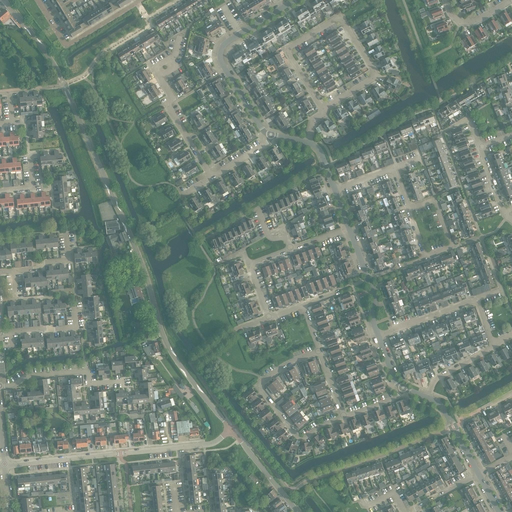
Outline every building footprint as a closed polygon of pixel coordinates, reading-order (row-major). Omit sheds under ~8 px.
[(60,0),(58,0),(52,4),(55,9),(63,4),(60,0)] [(120,0),(119,1),(117,3),(120,8),(131,2),(129,0),(120,0)] [(189,0),(187,2),(192,10),(197,7),(192,0),(189,0)] [(256,0),(254,2),(259,10),(263,7),(258,0),(256,0)] [(317,0),(316,1),(322,10),(325,8),(327,12),(332,9),(328,3),(325,4),(322,0),(317,0)] [(312,12),(315,17),(320,14),(318,12),(322,10),(316,1),(311,4),(315,10),(312,12)] [(471,1),(462,4),(464,10),(467,8),(468,11),(476,8),(475,4),(472,5),(471,1)] [(183,4),(188,13),(192,10),(187,2),(183,4)] [(249,4),(254,13),(259,10),(254,2),(249,4)] [(108,4),(103,7),(108,15),(113,12),(110,7),(108,4)] [(178,7),(183,15),(188,13),(183,4),(178,7)] [(244,7),(249,16),(254,13),(249,4),(244,7)] [(98,8),(104,17),(108,15),(103,7),(99,9),(98,8)] [(173,10),(178,18),(183,15),(178,7),(173,10)] [(249,16),(244,7),(240,10),(245,19),(249,16)] [(301,10),(306,19),(311,16),(313,19),(315,17),(312,12),(310,14),(306,7),(301,10)] [(434,20),(444,16),(441,9),(439,10),(438,7),(429,10),(430,13),(431,13),(434,20)] [(67,8),(58,13),(60,18),(70,12),(67,8)] [(98,8),(93,11),(99,20),(104,17),(98,8)] [(0,20),(1,21),(9,14),(5,10),(1,13),(0,11),(0,20)] [(169,13),(174,21),(178,18),(173,10),(169,13)] [(297,21),(299,24),(301,28),(304,26),(302,24),(304,23),(304,22),(303,21),(306,19),(301,10),(296,13),(299,20),(297,21)] [(93,11),(88,14),(89,15),(94,23),(99,20),(93,11)] [(70,12),(60,18),(63,23),(73,17),(70,12)] [(164,16),(169,24),(174,21),(169,13),(164,16)] [(500,16),(504,24),(505,25),(511,22),(511,23),(511,22),(511,16),(510,13),(507,14),(506,13),(500,16)] [(89,15),(85,18),(86,21),(89,26),(94,23),(89,15)] [(160,19),(165,27),(169,24),(164,16),(160,19)] [(73,17),(63,23),(66,27),(74,22),(72,18),(73,17)] [(155,21),(160,30),(165,27),(160,19),(155,21)] [(297,31),(293,24),(290,26),(286,19),(281,22),(287,31),(291,28),(294,33),(297,31)] [(487,24),(492,33),(499,29),(499,30),(502,28),(497,20),(495,22),(494,20),(487,24)] [(216,23),(215,24),(212,26),(217,34),(222,31),(219,28),(222,26),(219,21),(216,22),(216,23)] [(363,34),(372,30),(368,21),(362,24),(364,26),(360,28),(363,34)] [(434,24),(435,27),(436,27),(439,33),(449,30),(446,23),(444,23),(443,21),(434,24)] [(74,22),(66,27),(69,32),(77,27),(74,22)] [(280,32),(277,33),(280,38),(283,37),(282,34),(287,31),(281,22),(276,26),(280,32)] [(69,32),(72,38),(83,31),(82,31),(79,25),(77,27),(69,32)] [(217,34),(212,26),(207,29),(206,28),(204,30),(207,35),(210,34),(212,37),(217,34)] [(487,38),(490,36),(485,28),(482,29),(481,28),(474,32),(480,40),(486,37),(487,38)] [(266,32),(271,41),(276,38),(279,42),(282,40),(280,38),(277,33),(275,35),(271,29),(266,32)] [(339,38),(337,35),(339,33),(338,30),(327,37),(331,43),(339,38)] [(149,34),(154,42),(159,39),(160,38),(158,35),(157,36),(154,31),(149,34)] [(262,43),(262,44),(265,48),(268,46),(266,44),(271,41),(266,32),(261,35),(265,41),(262,43)] [(378,42),(376,38),(378,37),(376,32),(369,36),(370,39),(366,41),(370,47),(378,42)] [(145,37),(150,45),(154,42),(149,34),(145,37)] [(463,46),(465,44),(468,49),(477,43),(472,35),(470,37),(469,36),(460,42),(463,46)] [(339,38),(331,43),(334,49),(343,44),(341,41),(343,39),(341,36),(339,38)] [(140,40),(145,48),(150,45),(145,37),(140,40)] [(198,47),(208,49),(209,43),(205,42),(206,39),(199,38),(199,41),(200,41),(198,47)] [(135,42),(140,51),(145,48),(140,40),(135,42)] [(252,43),(257,52),(262,49),(263,51),(266,49),(265,48),(262,44),(260,45),(257,40),(252,43)] [(131,45),(136,54),(140,51),(135,42),(131,45)] [(343,44),(334,49),(338,55),(346,50),(346,49),(344,47),(347,45),(345,42),(343,44)] [(248,53),(251,58),(254,56),(253,54),(257,52),(252,43),(247,46),(250,51),(248,53)] [(136,54),(131,45),(126,48),(131,56),(136,54)] [(194,51),(196,52),(195,55),(202,56),(202,53),(207,54),(208,49),(198,47),(196,46),(194,51)] [(308,57),(316,52),(312,46),(304,51),(306,54),(304,56),(306,59),(308,57)] [(376,59),(385,55),(380,46),(375,48),(376,51),(373,53),(376,59)] [(122,51),(127,59),(131,56),(126,48),(122,51)] [(346,50),(338,55),(342,61),(350,55),(348,52),(350,51),(348,48),(346,49),(346,50)] [(237,52),(242,61),(247,58),(248,60),(251,58),(248,53),(245,54),(242,49),(237,52)] [(127,59),(122,51),(117,54),(122,62),(127,59)] [(235,60),(233,62),(236,67),(239,65),(238,64),(242,61),(237,52),(232,55),(235,60)] [(274,63),(282,58),(280,53),(278,54),(276,52),(270,55),(272,58),(271,58),(274,63)] [(308,57),(310,60),(307,62),(309,64),(312,63),(311,63),(320,58),(316,52),(308,57)] [(354,61),(353,61),(352,58),(354,57),(352,54),(350,55),(342,61),(345,66),(354,61)] [(282,58),(274,63),(277,68),(278,67),(279,70),(285,66),(284,64),(285,63),(282,58)] [(311,63),(312,63),(313,66),(311,67),(313,70),(315,69),(323,64),(320,58),(311,63)] [(384,71),(393,66),(388,58),(383,60),(384,63),(381,65),(384,71)] [(354,61),(345,66),(349,72),(357,67),(355,64),(358,63),(356,60),(353,61),(354,61)] [(200,74),(211,68),(208,63),(204,65),(203,62),(197,66),(199,68),(197,69),(200,74)] [(317,76),(319,75),(327,70),(323,64),(315,69),(317,72),(315,73),(317,76)] [(285,66),(279,70),(281,72),(280,73),(283,77),(291,72),(288,68),(287,69),(285,66)] [(357,67),(349,72),(353,78),(361,73),(359,70),(361,69),(359,66),(357,67)] [(211,68),(200,74),(203,79),(205,78),(206,80),(212,77),(210,75),(214,72),(211,68)] [(246,80),(255,75),(255,74),(254,74),(250,68),(243,72),(245,74),(244,75),(246,80)] [(142,72),(141,70),(135,73),(137,75),(136,76),(139,81),(149,75),(146,70),(142,72)] [(320,82),(322,81),(331,76),(327,70),(319,75),(321,78),(318,79),(320,82)] [(288,84),(294,81),(293,78),(294,77),(291,72),(283,77),(286,82),(287,82),(288,84)] [(498,85),(507,82),(505,74),(496,77),(498,85)] [(152,79),(149,75),(141,80),(142,82),(142,84),(138,87),(140,90),(150,84),(148,81),(152,79)] [(255,75),(246,80),(249,85),(251,84),(252,86),(259,82),(255,76),(256,76),(255,75)] [(176,89),(184,84),(181,79),(182,79),(181,76),(175,79),(177,82),(173,84),(176,89)] [(324,88),(326,87),(326,86),(334,81),(331,76),(322,81),(324,84),(322,85),(324,88)] [(400,85),(402,82),(394,78),(392,81),(389,79),(385,85),(394,90),(397,84),(400,85)] [(213,93),(222,87),(219,82),(217,83),(215,81),(209,85),(213,91),(212,92),(213,93)] [(294,81),(288,84),(290,86),(289,87),(292,92),(300,87),(297,82),(296,83),(294,81)] [(326,86),(326,87),(328,90),(326,91),(327,94),(338,87),(334,81),(326,86)] [(259,82),(252,86),(254,89),(252,90),(255,95),(264,89),(264,88),(263,89),(259,82)] [(507,82),(498,85),(501,92),(510,89),(507,82)] [(184,84),(176,89),(179,94),(183,92),(184,94),(191,90),(189,87),(186,83),(184,84)] [(150,84),(144,87),(146,90),(147,89),(150,94),(158,89),(155,84),(151,86),(150,84)] [(475,89),(481,97),(485,94),(479,85),(477,86),(478,87),(475,89)] [(222,87),(213,93),(213,94),(214,93),(218,99),(224,95),(223,93),(224,92),(222,87)] [(300,87),(292,92),(295,97),(295,96),(297,99),(303,95),(301,92),(303,91),(300,87)] [(377,99),(386,94),(383,89),(380,90),(378,87),(372,91),(377,99)] [(158,89),(150,94),(152,99),(153,102),(159,99),(157,96),(161,94),(158,89)] [(264,89),(255,95),(258,99),(260,98),(261,101),(268,97),(264,90),(265,90),(264,89)] [(470,90),(476,100),(481,97),(475,89),(473,90),(472,89),(470,90)] [(511,93),(510,89),(501,92),(504,100),(511,96),(511,93)] [(466,94),(471,103),(476,100),(470,90),(468,91),(469,93),(466,94)] [(35,92),(37,105),(42,105),(42,99),(44,99),(43,96),(41,96),(38,96),(37,91),(35,92)] [(364,106),(372,100),(369,95),(366,97),(364,93),(358,97),(364,106)] [(461,96),(467,106),(471,103),(466,94),(463,96),(463,95),(461,96)] [(224,95),(218,99),(222,106),(221,106),(221,107),(230,101),(227,97),(226,98),(224,95)] [(457,100),(462,108),(467,106),(461,96),(459,97),(460,98),(457,100)] [(268,97),(261,101),(263,103),(261,104),(264,109),(273,103),(272,102),(272,103),(268,97)] [(302,109),(310,104),(308,99),(306,100),(304,97),(298,101),(300,104),(299,104),(302,109)] [(451,101),(457,111),(462,108),(457,100),(454,101),(453,100),(451,101)] [(230,101),(221,107),(222,108),(223,107),(227,114),(233,110),(232,107),(233,106),(230,101)] [(352,113),(360,108),(357,102),(354,104),(352,101),(346,104),(352,113)] [(448,105),(453,114),(457,111),(451,101),(450,102),(450,104),(448,105)] [(273,103),(264,109),(267,114),(269,113),(270,115),(277,111),(273,105),(274,104),(273,103)] [(310,104),(302,109),(305,114),(306,113),(307,116),(313,112),(312,109),(313,109),(310,104)] [(442,107),(448,117),(453,114),(448,105),(445,107),(444,106),(442,107)] [(437,113),(438,115),(440,114),(443,120),(448,117),(442,107),(440,108),(441,109),(438,111),(439,112),(437,113)] [(340,120),(348,115),(345,110),(342,111),(340,108),(334,112),(340,120)] [(228,116),(229,118),(228,119),(228,121),(230,124),(231,123),(240,118),(237,113),(236,114),(234,111),(228,116)] [(278,124),(287,118),(287,117),(286,118),(282,111),(275,115),(277,118),(275,119),(278,124)] [(194,124),(202,119),(200,114),(199,114),(197,112),(191,115),(193,118),(191,119),(194,124)] [(32,120),(27,120),(27,123),(44,121),(43,116),(46,116),(45,114),(40,114),(40,116),(31,116),(32,120)] [(164,122),(167,120),(163,114),(160,116),(157,118),(155,115),(149,119),(151,122),(153,120),(157,127),(161,124),(161,125),(165,122),(164,122)] [(436,122),(433,114),(427,116),(430,124),(436,122)] [(422,118),(425,126),(430,124),(427,116),(422,118)] [(233,124),(237,130),(243,126),(242,124),(243,123),(240,118),(231,123),(232,124),(233,124)] [(287,118),(278,124),(281,128),(283,127),(284,130),(291,126),(287,119),(288,119),(287,118)] [(417,120),(420,128),(425,126),(422,118),(417,120)] [(202,119),(194,124),(197,128),(199,127),(200,130),(209,124),(208,122),(205,123),(202,119)] [(325,128),(327,132),(336,127),(333,122),(330,124),(328,120),(319,126),(321,130),(325,128)] [(420,128),(417,120),(412,122),(412,124),(413,123),(415,129),(415,130),(420,128)] [(405,126),(408,135),(414,133),(413,130),(415,129),(413,123),(412,124),(405,126)] [(243,126),(237,130),(240,136),(240,137),(240,138),(249,132),(246,127),(245,128),(243,126)] [(400,137),(401,137),(403,136),(403,137),(408,135),(405,126),(400,128),(400,130),(401,130),(402,133),(399,134),(400,137)] [(172,135),(175,133),(171,127),(168,128),(165,130),(163,128),(158,131),(159,134),(161,133),(165,139),(168,137),(169,137),(172,135)] [(201,135),(204,140),(213,135),(210,130),(210,128),(209,127),(201,132),(203,134),(201,135)] [(454,138),(463,135),(462,131),(464,130),(463,127),(452,131),(454,138)] [(399,134),(402,133),(401,130),(400,130),(393,133),(396,141),(401,139),(401,137),(400,137),(399,134)] [(249,132),(240,138),(241,139),(242,138),(246,145),(252,140),(251,138),(252,137),(249,132)] [(213,135),(204,140),(207,145),(209,144),(210,146),(216,142),(218,142),(216,139),(217,139),(217,137),(215,133),(213,135)] [(388,135),(391,143),(396,141),(393,133),(388,135)] [(463,135),(454,138),(457,144),(468,140),(467,137),(464,138),(463,135)] [(180,147),(182,145),(179,139),(176,141),(176,140),(172,142),(171,140),(165,143),(167,146),(169,145),(172,151),(176,149),(176,150),(180,147)] [(434,148),(442,145),(440,139),(432,142),(434,148)] [(388,151),(387,148),(384,140),(379,142),(382,150),(383,150),(383,152),(388,151)] [(468,140),(457,144),(459,151),(468,148),(467,144),(469,144),(468,140)] [(216,142),(210,146),(212,149),(210,149),(213,154),(221,149),(218,144),(218,145),(216,142)] [(383,153),(382,150),(379,142),(374,144),(375,147),(373,147),(375,151),(376,150),(378,155),(383,153)] [(442,145),(434,148),(436,153),(444,150),(442,145)] [(366,149),(370,158),(375,156),(373,151),(375,151),(373,147),(372,148),(372,147),(366,149)] [(273,158),(275,162),(281,158),(283,162),(286,160),(282,153),(279,154),(277,151),(275,148),(269,152),(271,155),(270,155),(272,158),(273,158)] [(221,149),(213,154),(216,159),(218,158),(219,161),(225,157),(224,154),(221,149)] [(361,155),(362,158),(363,158),(364,160),(370,158),(366,149),(361,151),(362,154),(361,155)] [(462,160),(471,157),(470,153),(472,153),(471,149),(460,153),(462,160)] [(444,150),(436,153),(438,158),(446,155),(444,150)] [(187,160),(190,158),(186,151),(183,153),(180,155),(178,153),(173,156),(175,159),(176,158),(180,164),(184,162),(187,160)] [(492,162),(502,158),(500,153),(492,156),(493,159),(492,160),(492,162)] [(354,157),(357,165),(362,163),(360,159),(362,158),(361,155),(359,155),(354,157)] [(446,155),(438,158),(440,163),(448,160),(446,155)] [(259,167),(262,170),(268,166),(269,168),(271,166),(268,161),(266,162),(264,159),(262,156),(255,160),(257,163),(259,167)] [(348,162),(349,166),(351,165),(352,167),(357,165),(354,157),(349,159),(350,162),(348,162)] [(471,157),(462,160),(465,167),(476,163),(475,159),(473,160),(471,157)] [(502,158),(492,162),(493,164),(495,163),(496,167),(504,164),(502,158)] [(448,160),(440,163),(441,168),(450,165),(448,160)] [(341,164),(344,173),(350,171),(348,166),(349,166),(348,162),(347,163),(347,162),(341,164)] [(476,163),(465,167),(467,174),(476,170),(475,167),(477,166),(476,163)] [(195,172),(198,170),(194,164),(191,166),(191,165),(187,167),(186,165),(181,168),(182,171),(184,170),(188,176),(191,174),(192,174),(195,172)] [(256,177),(259,175),(255,169),(253,170),(250,167),(248,164),(242,168),(244,171),(246,175),(248,178),(254,175),(256,177)] [(344,173),(341,164),(336,166),(339,175),(344,173)] [(504,164),(496,167),(497,170),(496,171),(496,173),(506,169),(504,164)] [(450,165),(441,168),(442,168),(439,169),(441,174),(452,170),(450,165)] [(500,177),(508,174),(506,169),(496,173),(497,175),(499,174),(500,177)] [(443,179),(445,178),(453,175),(452,170),(441,174),(443,179)] [(471,182),(480,179),(478,176),(481,175),(479,171),(468,176),(471,182)] [(406,175),(408,180),(416,177),(414,172),(406,175)] [(235,173),(229,177),(230,179),(230,180),(232,183),(233,183),(235,187),(241,183),(242,184),(245,183),(241,177),(239,179),(237,175),(237,176),(235,173)] [(508,174),(500,177),(501,181),(500,181),(500,183),(510,180),(508,174)] [(445,178),(447,183),(455,180),(453,175),(445,178)] [(408,180),(410,185),(420,182),(418,176),(416,177),(408,180)] [(309,180),(312,189),(320,186),(318,180),(316,181),(315,178),(309,180)] [(480,179),(471,182),(473,189),(484,185),(483,182),(481,182),(480,179)] [(455,180),(447,183),(449,188),(457,185),(455,180)] [(510,180),(500,183),(501,185),(503,185),(504,188),(511,185),(510,180)] [(229,193),(231,191),(228,186),(226,187),(224,184),(223,184),(222,181),(215,185),(217,188),(219,191),(221,195),(228,191),(229,193)] [(384,190),(392,187),(390,181),(389,182),(383,184),(382,184),(384,190)] [(420,188),(422,187),(420,182),(410,185),(411,191),(420,187),(420,188)] [(484,185),(473,189),(476,196),(485,192),(483,189),(486,188),(484,185)] [(312,195),(314,194),(315,198),(322,195),(321,192),(322,192),(320,186),(312,189),(309,190),(311,194),(312,195)] [(392,187),(384,190),(387,198),(392,196),(391,193),(394,192),(392,187)] [(420,187),(411,191),(413,196),(422,193),(420,188),(420,187)] [(220,202),(218,199),(215,194),(212,195),(210,192),(208,189),(202,193),(204,196),(203,196),(206,200),(206,199),(208,203),(211,201),(211,202),(212,201),(213,203),(214,204),(215,204),(216,204),(217,204),(220,202)] [(293,194),(296,202),(302,200),(299,194),(299,192),(293,194)] [(352,201),(360,198),(358,193),(357,193),(357,192),(352,194),(353,195),(350,196),(352,201)] [(452,204),(460,201),(459,198),(461,198),(459,192),(450,195),(452,200),(451,201),(452,204)] [(422,193),(413,196),(415,201),(424,198),(422,193)] [(291,204),(296,202),(293,194),(288,196),(288,197),(291,204)] [(479,205),(488,201),(487,198),(489,197),(488,194),(476,198),(479,205)] [(322,195),(315,198),(318,206),(326,203),(324,197),(323,198),(322,195)] [(392,196),(387,198),(390,206),(398,203),(396,197),(393,198),(392,196)] [(202,209),(205,207),(201,202),(199,203),(197,200),(195,197),(188,201),(190,204),(192,208),(195,211),(201,207),(202,209)] [(283,199),(286,208),(292,206),(291,204),(288,197),(283,199)] [(357,206),(358,208),(366,205),(363,197),(360,198),(352,201),(354,207),(357,206)] [(281,210),(282,211),(287,209),(286,208),(283,199),(278,201),(278,203),(281,210)] [(460,201),(452,204),(453,207),(455,207),(457,212),(465,209),(463,203),(461,204),(460,201)] [(488,201),(479,205),(481,211),(493,207),(491,204),(489,205),(488,201)] [(273,205),(276,213),(282,211),(281,210),(278,203),(273,205)] [(326,203),(318,206),(321,214),(328,212),(327,209),(328,208),(326,203)] [(392,214),(398,212),(397,209),(400,208),(398,203),(390,206),(392,214)] [(267,207),(270,213),(271,215),(276,213),(273,205),(267,207)] [(356,212),(358,218),(366,214),(369,213),(366,205),(358,208),(359,211),(356,212)] [(493,207),(481,211),(482,213),(481,214),(480,215),(481,217),(482,217),(484,217),(484,218),(493,215),(492,211),(494,210),(493,207)] [(457,218),(458,221),(468,217),(466,218),(465,215),(467,215),(465,209),(457,212),(459,217),(457,218)] [(328,212),(321,214),(324,223),(333,220),(331,214),(329,215),(328,212)] [(398,212),(392,214),(395,222),(404,219),(402,213),(399,215),(398,212)] [(364,224),(369,222),(366,214),(358,218),(360,223),(363,222),(364,224)] [(292,233),(301,229),(299,224),(303,223),(302,219),(303,218),(302,215),(297,217),(298,220),(295,221),(297,225),(290,227),(292,233)] [(460,230),(463,229),(471,226),(469,220),(468,217),(458,221),(457,221),(460,230)] [(404,219),(395,222),(394,222),(397,230),(404,228),(403,225),(406,224),(404,219)] [(246,222),(249,230),(255,228),(252,220),(246,222)] [(333,220),(324,223),(327,232),(334,229),(333,226),(335,225),(333,220)] [(244,232),(245,234),(250,232),(249,230),(246,222),(241,224),(241,226),(242,226),(244,232)] [(362,228),(364,234),(372,230),(369,222),(364,224),(365,227),(362,228)] [(106,225),(106,231),(107,234),(115,233),(114,230),(118,229),(118,223),(106,225)] [(242,226),(241,226),(236,228),(239,236),(245,234),(244,232),(242,226)] [(465,238),(469,236),(470,238),(473,237),(472,235),(471,232),(473,231),(471,226),(463,229),(465,234),(464,235),(465,238)] [(234,238),(239,236),(236,228),(231,230),(231,231),(234,238)] [(404,228),(397,230),(400,238),(401,238),(410,235),(408,229),(405,231),(404,228)] [(307,233),(303,235),(301,229),(292,233),(295,238),(301,236),(302,239),(309,237),(307,233)] [(369,238),(370,240),(375,238),(377,237),(377,236),(377,234),(376,234),(374,230),(372,230),(364,234),(366,239),(369,238)] [(226,233),(229,242),(235,240),(234,238),(231,231),(226,233)] [(115,248),(113,241),(118,239),(119,243),(127,240),(124,232),(118,234),(118,233),(107,237),(111,249),(115,248)] [(224,244),(225,245),(230,243),(229,242),(226,233),(221,235),(221,237),(224,244)] [(410,235),(401,238),(404,246),(410,244),(409,241),(412,240),(410,235)] [(216,239),(219,247),(225,245),(224,244),(221,237),(216,239)] [(375,238),(370,240),(371,243),(368,244),(369,250),(378,246),(375,238)] [(219,247),(216,239),(211,241),(214,249),(219,247)] [(472,252),(481,248),(479,243),(470,246),(472,252)] [(335,254),(345,250),(343,245),(336,247),(335,244),(329,247),(327,247),(328,250),(330,249),(330,250),(333,249),(335,254)] [(407,254),(416,251),(414,245),(411,247),(410,244),(404,246),(407,254)] [(312,250),(315,259),(316,260),(317,259),(316,258),(322,256),(319,247),(315,248),(314,246),(311,247),(312,250)] [(378,246),(369,250),(371,255),(375,254),(376,256),(381,254),(378,246)] [(305,252),(309,261),(309,262),(310,262),(310,261),(315,259),(312,250),(308,251),(308,248),(304,250),(305,252)] [(481,248),(472,252),(474,257),(483,254),(481,248)] [(345,250),(335,254),(337,259),(334,260),(335,263),(341,261),(340,258),(347,256),(345,250)] [(446,256),(449,265),(455,263),(455,264),(458,263),(456,255),(453,256),(455,255),(453,250),(450,251),(452,254),(446,256)] [(299,254),(302,263),(303,265),(304,264),(303,263),(309,261),(305,252),(302,253),(301,251),(298,252),(299,254)] [(416,251),(407,254),(409,259),(418,256),(416,251)] [(299,254),(296,256),(295,253),(291,254),(296,266),(296,267),(297,267),(297,266),(302,263),(299,254)] [(381,254),(376,256),(377,259),(373,260),(375,266),(384,263),(381,254)] [(483,254),(474,257),(476,263),(485,260),(483,254)] [(437,256),(441,269),(444,268),(444,267),(449,265),(446,256),(441,258),(440,255),(437,256)] [(429,263),(432,271),(438,269),(438,270),(441,269),(437,256),(433,258),(435,261),(429,263)] [(282,261),(285,270),(286,271),(287,271),(286,270),(292,268),(289,259),(285,260),(284,258),(281,259),(282,261)] [(276,264),(279,273),(279,274),(280,273),(280,272),(285,270),(282,261),(279,263),(278,260),(274,261),(275,264),(276,264)] [(479,268),(487,265),(485,260),(476,263),(479,268)] [(341,261),(335,263),(336,266),(339,265),(341,271),(351,267),(349,261),(342,264),(341,261)] [(424,274),(424,276),(428,274),(427,273),(432,271),(429,263),(424,265),(423,261),(420,263),(424,274)] [(269,266),(272,274),(272,275),(273,276),(274,276),(273,275),(279,273),(276,264),(275,264),(272,265),(271,262),(268,264),(269,266)] [(232,272),(242,268),(240,263),(233,265),(232,263),(227,265),(228,270),(231,269),(232,272)] [(384,263),(375,266),(377,271),(386,268),(384,263)] [(412,269),(416,277),(421,275),(421,277),(422,276),(423,279),(425,278),(424,276),(424,274),(420,263),(417,264),(418,267),(412,269)] [(272,275),(272,274),(269,266),(266,267),(265,265),(262,266),(266,278),(266,279),(267,278),(267,277),(272,275)] [(487,265),(479,268),(481,274),(489,271),(487,265)] [(351,267),(341,271),(343,276),(340,277),(342,280),(347,278),(346,275),(353,272),(351,267)] [(242,268),(232,272),(234,277),(232,278),(233,281),(238,279),(237,277),(244,274),(242,268)] [(410,279),(416,277),(412,269),(407,271),(406,268),(403,269),(404,274),(407,273),(405,274),(407,282),(411,281),(410,279)] [(483,280),(491,277),(489,271),(481,274),(483,280)] [(330,287),(330,286),(333,285),(334,288),(337,286),(333,275),(332,274),(331,274),(332,275),(326,277),(330,287)] [(323,289),(327,288),(327,290),(331,289),(330,286),(330,287),(326,277),(326,276),(325,277),(325,278),(320,280),(323,289)] [(486,285),(489,284),(493,282),(491,277),(483,280),(485,285),(485,286),(486,285)] [(317,291),(320,290),(321,292),(324,291),(323,289),(320,280),(319,279),(318,279),(319,280),(313,282),(317,291)] [(385,293),(394,290),(392,284),(393,284),(392,280),(384,283),(385,286),(383,287),(385,293)] [(313,282),(313,281),(312,282),(312,283),(307,285),(310,294),(314,292),(314,295),(318,294),(317,291),(313,282)] [(239,291),(249,288),(247,282),(240,285),(239,282),(234,284),(235,287),(237,286),(239,291)] [(457,287),(460,295),(466,293),(465,291),(468,290),(466,282),(462,284),(463,285),(457,287)] [(141,301),(143,301),(142,296),(138,285),(134,286),(133,283),(129,285),(134,298),(138,297),(139,302),(136,303),(138,308),(143,306),(141,301)] [(302,298),(305,297),(306,299),(309,298),(305,286),(305,285),(304,286),(304,287),(299,289),(302,298)] [(452,289),(457,302),(460,301),(458,296),(460,295),(457,287),(452,289)] [(249,288),(239,291),(241,296),(239,297),(240,301),(245,299),(244,296),(251,293),(249,288)] [(295,300),(296,300),(299,299),(300,301),(303,300),(302,298),(299,289),(298,288),(297,288),(298,289),(292,291),(295,300)] [(446,291),(449,299),(452,298),(454,303),(457,302),(452,289),(446,291)] [(289,303),(292,301),(293,304),(297,303),(296,300),(295,300),(292,291),(292,290),(291,290),(291,291),(286,294),(289,303)] [(394,290),(385,293),(388,298),(390,298),(391,300),(398,297),(397,294),(396,295),(394,290)] [(449,299),(446,291),(440,293),(445,306),(449,305),(447,300),(449,299)] [(283,305),(286,304),(287,306),(290,305),(289,303),(286,294),(285,292),(284,293),(285,294),(279,296),(283,305)] [(343,303),(355,298),(353,295),(351,296),(349,293),(340,296),(343,303)] [(435,295),(438,304),(441,303),(443,308),(445,306),(440,293),(435,295)] [(284,307),(283,305),(279,296),(279,295),(278,295),(278,296),(272,298),(276,308),(279,306),(280,309),(284,307)] [(438,304),(435,295),(429,297),(434,311),(437,309),(435,305),(438,304)] [(398,297),(391,300),(392,303),(390,304),(392,310),(400,306),(398,301),(399,301),(398,297)] [(424,299),(427,308),(429,307),(431,312),(434,311),(429,297),(424,299)] [(355,298),(343,303),(345,309),(354,306),(353,302),(356,301),(355,298)] [(427,308),(424,299),(418,301),(418,300),(413,302),(418,314),(422,313),(421,310),(427,308)] [(247,310),(256,307),(254,301),(247,304),(246,301),(241,303),(242,306),(245,305),(247,310)] [(311,314),(323,310),(321,303),(312,307),(313,310),(310,311),(311,314)] [(400,306),(392,310),(394,315),(396,315),(397,317),(404,315),(403,311),(402,312),(400,306)] [(256,307),(247,310),(248,314),(245,315),(246,317),(244,317),(245,320),(253,318),(252,315),(258,312),(256,307)] [(468,313),(471,322),(477,320),(475,315),(476,314),(474,308),(471,309),(472,311),(468,313)] [(323,310),(311,314),(312,317),(315,316),(317,320),(326,316),(323,310)] [(349,320),(361,315),(360,312),(357,313),(356,310),(347,313),(349,320)] [(471,322),(468,313),(464,314),(463,312),(460,313),(460,314),(462,319),(464,318),(466,324),(471,322)] [(454,318),(458,328),(463,326),(461,320),(462,319),(460,314),(457,315),(458,317),(454,318)] [(361,315),(349,320),(351,326),(360,323),(359,319),(362,318),(361,315)] [(326,316),(317,320),(318,323),(315,324),(316,327),(328,323),(326,316)] [(446,319),(447,320),(448,325),(450,324),(452,330),(458,328),(454,318),(450,320),(449,316),(446,317),(446,319)] [(440,324),(444,334),(449,332),(447,326),(449,326),(448,325),(447,320),(444,321),(444,323),(440,324)] [(328,323),(316,327),(317,330),(320,329),(321,333),(330,329),(328,323)] [(270,326),(274,336),(277,334),(278,337),(280,336),(281,340),(285,339),(281,329),(278,331),(276,324),(270,326)] [(435,331),(437,336),(444,334),(440,324),(436,326),(436,324),(433,325),(435,331)] [(426,330),(430,339),(437,336),(435,331),(433,325),(430,326),(430,328),(426,330)] [(264,336),(267,341),(268,344),(271,343),(271,342),(272,341),(272,340),(271,337),(274,336),(270,326),(265,328),(267,335),(264,336)] [(418,328),(421,336),(423,335),(425,341),(430,339),(426,330),(422,331),(421,326),(418,328)] [(355,337),(367,332),(366,329),(363,330),(362,327),(353,330),(355,337)] [(412,335),(416,344),(421,342),(419,337),(421,336),(418,328),(415,329),(416,333),(412,335)] [(254,332),(257,342),(262,340),(263,342),(267,341),(264,336),(262,337),(259,330),(254,332)] [(257,342),(254,332),(248,334),(251,341),(248,342),(251,351),(254,350),(253,347),(255,347),(254,343),(257,342)] [(325,343),(336,339),(334,332),(325,335),(326,339),(324,340),(325,343)] [(367,332),(355,337),(358,343),(367,340),(365,336),(368,335),(367,332)] [(477,336),(480,345),(484,344),(485,346),(488,345),(486,339),(484,340),(482,334),(477,336)] [(398,340),(401,349),(407,347),(405,342),(406,341),(405,336),(404,335),(401,336),(402,338),(398,340)] [(405,336),(406,341),(407,341),(409,341),(411,346),(416,344),(412,335),(408,336),(408,335),(405,336)] [(480,345),(477,336),(472,338),(474,343),(472,344),(472,345),(475,352),(478,351),(476,347),(480,345)] [(94,340),(94,344),(95,346),(101,346),(101,343),(103,343),(103,337),(89,339),(89,341),(94,340)] [(389,338),(390,340),(392,346),(394,345),(396,351),(401,349),(398,340),(394,341),(392,337),(389,338)] [(330,348),(339,345),(336,339),(325,343),(326,346),(329,345),(330,348)] [(475,353),(475,352),(472,345),(470,345),(468,340),(463,342),(466,351),(470,349),(472,354),(475,353)] [(155,354),(160,352),(157,342),(149,345),(150,349),(153,348),(155,354)] [(466,351),(463,342),(458,344),(460,349),(458,350),(458,352),(460,355),(461,358),(464,357),(462,352),(466,351)] [(362,354),(373,349),(372,346),(369,347),(368,344),(359,347),(362,354)] [(339,345),(330,348),(331,352),(328,353),(329,356),(341,352),(339,345)] [(449,349),(453,358),(457,357),(458,361),(461,360),(461,358),(460,355),(458,352),(457,352),(455,347),(449,349)] [(505,360),(511,356),(511,353),(510,350),(508,352),(506,348),(500,351),(505,360)] [(373,349),(362,354),(364,360),(373,357),(372,353),(374,352),(373,349)] [(446,356),(444,357),(445,358),(447,363),(450,361),(449,360),(453,358),(449,349),(444,351),(446,356)] [(335,361),(344,358),(341,352),(329,356),(331,359),(333,358),(335,361)] [(436,355),(439,365),(443,363),(444,365),(447,364),(447,363),(445,358),(443,359),(441,353),(436,355)] [(494,366),(502,362),(499,356),(497,358),(495,354),(489,357),(494,366)] [(431,364),(432,365),(433,369),(436,368),(435,366),(439,365),(436,355),(431,357),(433,363),(431,364)] [(309,363),(313,372),(320,370),(315,358),(312,359),(313,362),(309,363)] [(344,358),(335,361),(336,365),(333,366),(334,369),(346,365),(344,358)] [(422,362),(426,372),(430,370),(431,372),(434,371),(433,369),(432,365),(430,366),(428,360),(422,362)] [(483,372),(491,368),(488,362),(486,364),(484,360),(478,363),(483,372)] [(368,371),(380,366),(379,363),(376,364),(374,361),(365,364),(368,371)] [(313,372),(309,363),(305,365),(304,362),(301,363),(305,375),(313,372)] [(407,364),(410,373),(414,372),(415,374),(418,372),(418,371),(416,367),(414,368),(412,362),(407,364)] [(420,372),(418,372),(421,379),(424,378),(422,373),(426,372),(422,362),(417,364),(418,366),(420,372)] [(410,373),(407,364),(402,366),(404,371),(402,372),(404,378),(407,377),(406,375),(410,373)] [(290,372),(295,380),(300,377),(297,373),(299,372),(295,365),(293,367),(294,370),(290,372)] [(346,365),(334,369),(335,372),(338,371),(339,374),(348,371),(346,365)] [(380,366),(368,371),(370,377),(379,374),(378,370),(381,369),(380,366)] [(473,379),(472,378),(480,374),(477,368),(475,370),(473,366),(467,369),(470,375),(468,376),(471,380),(473,379)] [(295,380),(290,372),(286,374),(285,371),(282,373),(286,379),(287,378),(290,383),(295,380)] [(461,384),(469,380),(467,374),(464,376),(462,372),(456,375),(461,384)] [(338,386),(350,382),(348,375),(339,379),(340,382),(337,383),(338,386)] [(273,384),(279,391),(285,386),(277,377),(275,379),(277,381),(273,384)] [(374,387),(380,385),(386,383),(385,380),(382,381),(381,378),(372,381),(374,387)] [(450,390),(458,386),(456,380),(453,382),(451,378),(445,381),(450,390)] [(317,393),(325,389),(324,385),(327,384),(326,381),(314,385),(317,393)] [(350,382),(338,386),(339,389),(342,388),(343,392),(352,389),(350,382)] [(380,385),(374,387),(377,394),(381,392),(386,391),(384,387),(387,386),(386,383),(380,385)] [(173,386),(181,399),(184,397),(177,384),(173,386)] [(279,391),(273,384),(270,386),(268,384),(265,386),(270,392),(272,391),(275,395),(279,391)] [(149,398),(149,402),(153,402),(153,400),(154,400),(158,399),(157,392),(154,392),(153,387),(152,388),(147,388),(148,391),(148,398),(149,398)] [(255,396),(257,394),(252,389),(245,395),(249,400),(250,400),(251,402),(256,398),(255,396)] [(317,400),(319,400),(331,395),(330,392),(327,393),(325,389),(317,393),(314,393),(317,400)] [(352,389),(343,392),(345,395),(342,396),(343,399),(355,395),(352,389)] [(319,400),(322,407),(331,403),(329,399),(332,398),(331,395),(319,400)] [(355,395),(343,399),(344,402),(347,401),(348,405),(349,405),(350,406),(356,404),(355,402),(357,402),(355,395)] [(172,406),(170,399),(160,402),(162,409),(172,406)] [(262,406),(264,404),(260,399),(253,405),(257,410),(255,411),(257,414),(264,408),(262,406)] [(287,411),(294,405),(289,399),(280,407),(282,409),(284,407),(287,411)] [(408,412),(411,411),(408,402),(405,403),(404,401),(397,403),(401,412),(407,410),(408,412)] [(331,403),(322,407),(324,414),(336,409),(335,406),(332,407),(331,403)] [(502,413),(505,418),(508,417),(507,415),(511,413),(507,404),(502,407),(504,412),(502,413)] [(294,405),(287,411),(290,414),(287,416),(289,419),(299,411),(294,405)] [(385,408),(388,417),(389,419),(396,417),(395,414),(397,413),(395,407),(392,408),(392,406),(385,408)] [(270,416),(272,414),(268,409),(261,415),(265,420),(267,422),(272,418),(270,416)] [(492,412),(497,421),(501,418),(502,420),(505,418),(502,413),(500,415),(497,409),(492,412)] [(383,418),(385,417),(383,411),(380,412),(380,410),(373,412),(376,421),(383,419),(383,418)] [(299,411),(289,419),(291,421),(293,419),(296,423),(303,417),(299,411)] [(497,421),(492,412),(487,415),(490,420),(487,421),(490,426),(493,425),(492,423),(497,421)] [(154,422),(154,429),(154,430),(152,430),(152,432),(153,439),(159,439),(159,431),(158,431),(158,429),(158,424),(157,424),(157,422),(158,422),(157,418),(155,418),(154,413),(149,414),(151,423),(154,422)] [(312,413),(306,417),(309,421),(315,417),(312,413)] [(371,423),(373,422),(371,416),(368,417),(368,414),(361,417),(364,426),(371,423)] [(303,417),(296,423),(299,426),(296,428),(298,430),(304,426),(303,424),(307,421),(303,417)] [(273,434),(275,432),(280,428),(278,426),(280,424),(276,419),(268,425),(267,426),(267,428),(270,431),(271,431),(273,434)] [(359,427),(361,426),(359,420),(356,421),(356,419),(349,421),(352,430),(359,428),(359,427)] [(189,436),(198,435),(197,428),(192,428),(192,425),(189,425),(188,421),(176,422),(177,436),(189,435),(189,436)] [(469,431),(477,426),(475,421),(466,426),(469,431)] [(347,432),(349,431),(347,425),(344,426),(344,423),(337,426),(340,435),(347,432)] [(471,436),(480,431),(477,426),(469,431),(471,436)] [(335,436),(337,435),(335,429),(332,430),(332,428),(325,430),(328,439),(335,437),(335,436)] [(286,436),(288,435),(284,429),(276,435),(281,440),(279,441),(281,444),(288,438),(286,436)] [(38,441),(39,451),(40,451),(41,452),(42,452),(43,451),(48,450),(46,442),(50,441),(49,436),(48,431),(43,432),(44,437),(44,439),(43,439),(44,442),(42,442),(42,440),(38,441)] [(480,431),(471,436),(474,441),(483,436),(480,431)] [(120,443),(119,435),(110,436),(110,440),(114,440),(114,444),(120,443)] [(119,435),(120,443),(125,442),(125,439),(128,438),(128,435),(119,435)] [(323,442),(326,440),(322,435),(319,437),(318,435),(312,439),(318,447),(324,443),(323,442)] [(483,436),(474,441),(477,445),(485,441),(483,436)] [(440,446),(448,442),(446,437),(437,442),(440,446)] [(62,438),(54,439),(54,442),(55,446),(57,446),(58,449),(63,449),(62,441),(62,438)] [(81,439),(82,447),(87,446),(87,443),(91,442),(90,438),(81,439)] [(82,447),(81,439),(72,440),(72,444),(76,444),(76,447),(82,447)] [(295,455),(298,446),(295,445),(296,443),(289,440),(286,449),(292,452),(292,454),(295,455)] [(485,441),(477,445),(479,450),(488,445),(485,441)] [(448,442),(440,446),(443,451),(451,447),(448,442)] [(309,450),(312,449),(311,443),(308,443),(301,444),(303,452),(310,450),(309,450)] [(488,445),(479,450),(482,455),(490,450),(488,445)] [(420,448),(423,457),(428,455),(427,452),(425,446),(420,448)] [(451,447),(443,451),(445,456),(454,451),(451,447)] [(415,450),(418,459),(423,457),(420,448),(415,450)] [(410,452),(413,461),(418,459),(415,450),(410,452)] [(490,450),(482,455),(484,460),(493,455),(490,450)] [(448,461),(456,456),(454,451),(445,456),(448,461)] [(413,461),(410,452),(405,454),(408,463),(413,461)] [(400,456),(400,458),(403,465),(408,463),(405,454),(400,456)] [(493,455),(484,460),(487,464),(495,460),(493,455)] [(456,456),(448,461),(450,465),(459,461),(456,456)] [(395,460),(399,469),(404,466),(403,465),(400,458),(395,460)] [(399,469),(395,460),(390,462),(394,471),(399,469)] [(459,461),(450,465),(453,470),(461,466),(459,461)] [(376,464),(379,473),(385,471),(382,462),(376,464)] [(394,471),(390,462),(385,464),(389,473),(394,471)] [(379,473),(376,464),(371,466),(374,475),(379,473)] [(139,466),(132,467),(133,470),(130,470),(131,475),(133,475),(140,475),(139,466)] [(369,477),(374,475),(371,466),(366,468),(369,477)] [(461,466),(453,470),(455,475),(464,471),(461,466)] [(364,478),(369,477),(366,468),(361,469),(364,478)] [(359,480),(364,478),(361,469),(356,471),(359,480)] [(495,479),(503,474),(500,469),(492,474),(495,479)] [(354,482),(359,480),(356,471),(351,473),(354,482)] [(354,482),(351,473),(345,474),(348,483),(354,482)] [(251,474),(246,478),(252,485),(257,480),(251,474)] [(503,474),(495,479),(497,484),(506,479),(503,474)] [(434,477),(439,486),(444,483),(439,475),(434,477)] [(439,486),(434,477),(429,480),(434,488),(439,486)] [(506,479),(497,484),(500,488),(508,484),(506,479)] [(425,483),(429,491),(434,488),(429,480),(425,483)] [(420,485),(424,494),(429,491),(425,483),(420,485)] [(508,484),(500,488),(502,493),(511,489),(508,484)] [(415,488),(420,496),(424,494),(420,485),(415,488)] [(466,497),(475,492),(473,487),(467,490),(466,487),(460,490),(463,495),(464,494),(466,497)] [(410,490),(415,499),(420,496),(415,488),(410,490)] [(511,490),(511,489),(502,493),(505,498),(511,494),(511,490)] [(268,504),(271,502),(278,496),(273,490),(268,494),(263,498),(268,504)] [(415,499),(410,490),(405,493),(410,501),(415,499)] [(475,492),(466,497),(468,500),(466,501),(468,506),(474,503),(473,500),(478,497),(475,492)] [(276,509),(283,503),(280,499),(272,504),(276,509)] [(436,511),(441,510),(438,506),(441,504),(440,501),(434,504),(435,507),(429,510),(429,511),(436,511)] [(474,503),(468,506),(471,510),(473,509),(474,511),(475,511),(484,507),(481,502),(476,505),(474,503)] [(283,503),(276,509),(278,511),(284,511),(283,510),(286,507),(283,503)]
